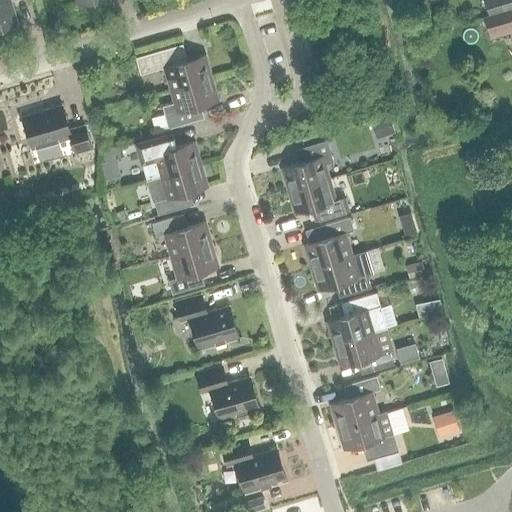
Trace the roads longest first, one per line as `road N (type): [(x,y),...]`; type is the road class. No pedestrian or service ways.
road 1 (residential): [(333,511),(235,166),(242,130),(262,104)]
road 2 (residential): [(0,75),(237,6)]
road 3 (residential): [(262,104),(276,106),(300,92),(278,0)]
